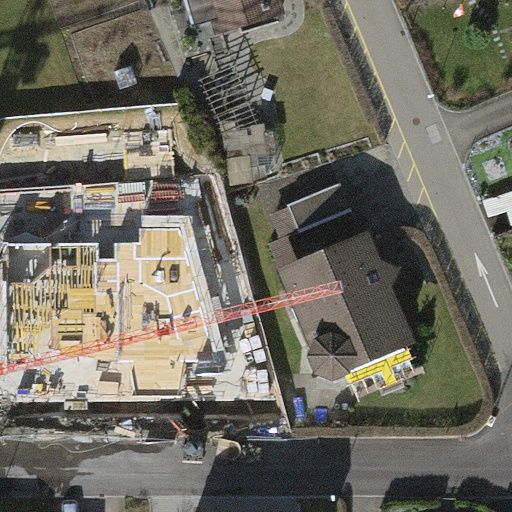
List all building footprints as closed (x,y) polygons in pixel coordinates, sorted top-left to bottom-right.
[(217,0),(226,29),(275,15),(271,0),(217,0)] [(247,70),(208,82),(240,186),(279,174),(247,70)] [(289,241),(300,267),(295,281),(322,343),(316,358),(323,376),(338,381),(349,376),(354,385),(398,387),(419,378),(407,350),(413,347),(344,186),(292,208),(303,234),(289,241)] [(138,395),(236,348),(176,223),(78,270),(138,395)] [(33,267),(100,264),(98,228),(0,231),(0,292),(34,291),(33,267)]
